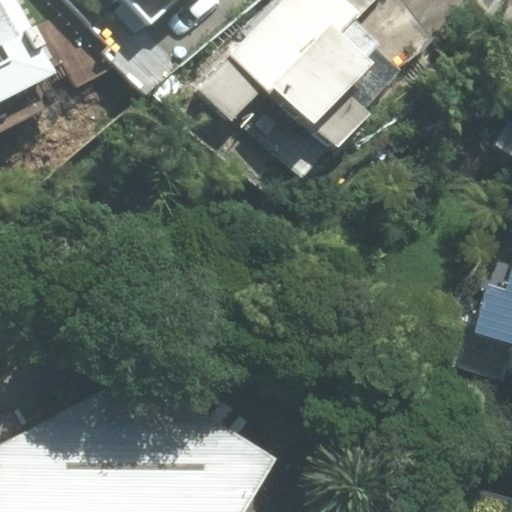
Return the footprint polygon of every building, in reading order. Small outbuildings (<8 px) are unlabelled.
[(103,0),(129,26),(156,0),(103,0)] [(278,0),(182,91),(210,120),(238,94),(271,129),(318,85),(360,45),(338,23),(362,0),(278,0)] [(0,90),(29,75),(0,14),(0,90)] [(511,255),(477,373),(511,383),(511,255)] [(0,511),(182,511),(253,407),(201,338),(31,334),(0,353),(0,511)]
